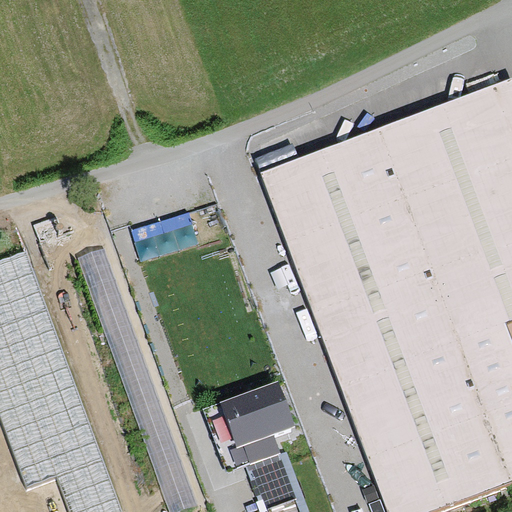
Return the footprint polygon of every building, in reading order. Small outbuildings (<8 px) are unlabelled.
[(511,91),(509,84),(271,176),(401,511),(427,511),(511,479),(511,91)] [(63,213),(37,221),(45,245),(71,237),(63,213)] [(192,214),(134,231),(143,261),(200,244),(192,214)] [(98,331),(129,326),(116,250),(85,255),(98,331)] [(278,382),(220,402),(237,448),(295,427),(278,382)] [(288,452),(247,467),(263,511),(304,497),(288,452)]
